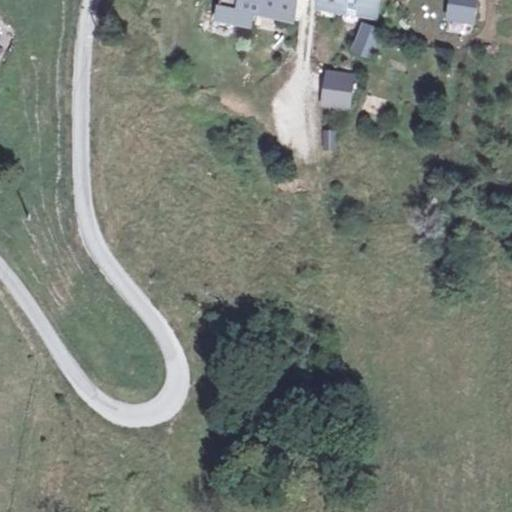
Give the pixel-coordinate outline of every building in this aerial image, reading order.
[(222,0),(219,16),(252,23),(254,11),(295,20),(297,0),(222,0)] [(385,0),(326,0),(325,7),(350,11),(349,19),(382,23),(385,0)] [(451,0),(448,21),(475,27),(478,0),(451,0)] [(350,11),(325,7),(324,16),(349,19),(350,11)] [(384,34),(365,30),(359,54),(378,58),(384,34)] [(357,75),(328,69),(322,108),(352,110),(357,75)] [(340,132),(324,131),(324,149),(339,151),(340,132)]
